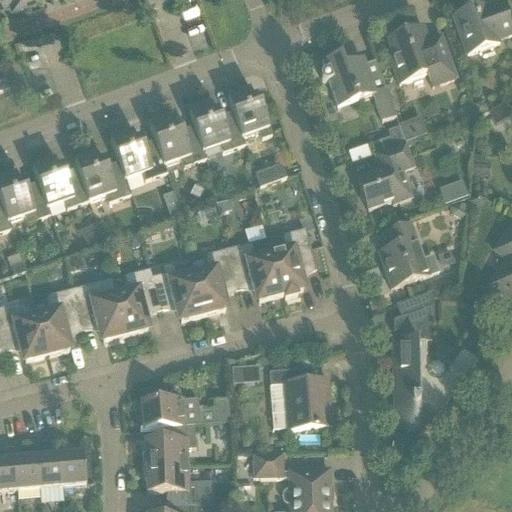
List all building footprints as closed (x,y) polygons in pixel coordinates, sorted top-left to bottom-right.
[(511,38),(501,6),(499,7),(501,11),(487,17),(484,8),(452,20),(466,58),(498,47),(497,43),(511,38)] [(427,44),(422,31),(386,43),(392,58),(388,60),(398,88),(426,78),(431,91),(455,82),(440,40),(427,44)] [(319,80),(319,81),(319,82),(320,83),(320,85),(321,85),(322,86),(324,87),(325,87),(326,86),(328,86),(334,103),(337,112),(355,106),(371,100),(380,125),(395,120),(385,92),(375,64),(363,69),(361,62),(337,71),(334,62),(321,67),(325,75),(323,76),(322,77),(321,77),(320,78),(319,80)] [(0,95),(9,92),(5,82),(0,83),(0,95)] [(244,97),(243,94),(232,101),(226,103),(232,120),(233,120),(244,150),(244,149),(241,142),(256,136),(261,143),(271,140),(260,110),(255,112),(249,95),(244,97)] [(479,102),(472,105),(476,116),(487,112),(485,105),(479,102)] [(461,127),(476,122),(472,108),(456,114),(461,127)] [(194,134),(205,164),(205,163),(202,156),(217,150),(222,158),(244,150),(233,120),(232,120),(216,126),(210,109),(205,111),(204,109),(193,115),(187,117),(193,134),(194,134)] [(155,148),(166,178),(163,170),(179,164),(183,172),(205,164),(194,134),(193,134),(177,140),(171,123),(166,125),(165,123),(154,129),(148,131),(154,148),(155,148)] [(383,155),(404,148),(405,147),(398,130),(387,134),(389,140),(379,144),(383,155)] [(119,170),(130,200),(124,184),(140,178),(144,186),(166,178),(155,148),(154,148),(138,154),(132,137),(127,139),(126,137),(115,143),(109,145),(118,170),(119,170)] [(379,144),(369,147),(374,158),(383,155),(379,144)] [(392,209),(410,202),(400,176),(412,171),(404,148),(383,155),(374,158),(380,176),(356,184),(367,214),(391,206),(392,209)] [(77,176),(88,206),(103,200),(108,208),(130,200),(119,170),(118,170),(102,176),(96,159),(91,161),(90,159),(79,165),(73,167),(76,176),(77,176)] [(38,190),(49,220),(47,212),(62,206),(66,214),(88,206),(77,176),(76,176),(60,182),(54,165),(49,167),(48,165),(37,171),(31,174),(37,190),(38,190)] [(488,181),(488,167),(472,167),(472,181),(488,181)] [(259,191),(286,182),(281,168),(254,178),(259,191)] [(0,207),(10,234),(8,226),(23,220),(27,228),(49,220),(38,190),(37,190),(21,196),(15,179),(10,181),(9,179),(0,183),(0,207)] [(461,185),(455,187),(461,202),(467,200),(461,185)] [(475,192),(468,203),(475,208),(481,207),(486,200),(475,192)] [(175,204),(164,208),(170,224),(181,220),(175,204)] [(227,204),(215,207),(218,219),(230,215),(227,204)] [(461,206),(448,210),(451,218),(458,221),(465,218),(461,206)] [(0,237),(10,234),(0,207),(0,237)] [(511,306),(511,228),(511,229),(498,249),(511,258),(488,290),(511,306)] [(432,260),(422,264),(410,229),(383,238),(389,253),(377,257),(390,293),(428,280),(437,276),(432,260)] [(296,300),(295,296),(302,294),(299,285),(296,280),(299,278),(315,274),(305,233),(279,240),(283,255),(269,258),(280,300),(283,299),(284,303),(296,300)] [(137,237),(125,240),(126,246),(134,251),(140,249),(137,237)] [(251,247),(226,253),(237,294),(252,290),(256,291),(255,296),(258,306),(280,300),(269,258),(265,243),(251,247)] [(201,260),(187,264),(191,279),(202,320),(224,315),(222,305),(218,301),(221,298),(237,294),(226,253),(201,260)] [(12,280),(15,279),(24,276),(21,266),(9,270),(12,280)] [(177,282),(173,267),(148,274),(159,314),(175,310),(179,311),(177,316),(180,326),(202,320),(191,279),(177,282)] [(124,341),(146,335),(144,325),(140,321),(143,318),(159,314),(148,274),(123,280),(127,295),(113,299),(124,341)] [(96,287),(70,294),(81,334),(97,330),(101,331),(100,337),(102,346),(124,341),(113,299),(109,284),(96,287)] [(421,287),(408,292),(412,302),(424,297),(421,287)] [(46,361),(68,355),(66,345),(62,341),(65,339),(81,334),(70,294),(45,300),(49,315),(35,319),(46,361)] [(22,323),(18,307),(0,312),(0,342),(3,355),(19,351),(23,351),(22,357),(24,367),(46,361),(35,319),(22,323)] [(430,382),(429,381),(428,380),(427,379),(426,377),(426,375),(425,374),(425,345),(430,345),(430,311),(392,324),(394,381),(397,381),(398,409),(398,412),(398,414),(399,417),(400,420),(401,423),(402,425),(404,427),(405,427),(415,429),(417,432),(419,431),(422,429),(424,427),(426,425),(428,422),(430,420),(433,423),(460,385),(463,387),(471,376),(469,374),(477,364),(462,353),(442,379),(441,380),(440,381),(438,382),(437,383),(435,383),(433,383),(432,382),(430,382)] [(270,390),(268,390),(272,434),(286,433),(286,435),(331,431),(327,384),(313,385),(312,372),(268,376),(270,390)] [(142,421),(138,421),(139,434),(143,434),(167,432),(167,431),(183,430),(183,429),(193,428),(193,429),(199,428),(216,427),(229,426),(227,403),(214,404),(215,414),(198,415),(197,403),(181,404),(180,404),(178,396),(159,399),(158,398),(157,398),(157,400),(158,406),(141,408),(142,421)] [(143,472),(186,470),(185,454),(195,453),(193,429),(193,428),(183,429),(183,430),(167,431),(167,432),(168,445),(145,446),(145,459),(142,459),(143,472)] [(62,491),(85,489),(82,457),(59,460),(62,491)] [(283,476),(282,458),(252,458),(252,483),(283,483),(283,482),(289,482),(289,492),(287,492),(286,493),(285,493),(283,494),(282,495),(282,497),(281,498),(281,500),(281,501),(281,503),(282,504),(283,505),(284,506),(285,507),(286,507),(288,508),(289,508),(289,511),(329,511),(328,475),(283,476)] [(39,493),(62,491),(59,460),(36,462),(39,493)] [(16,495),(39,493),(36,462),(13,463),(16,495)] [(0,496),(16,495),(13,463),(0,464),(0,496)] [(186,470),(143,472),(143,484),(146,484),(147,497),(165,496),(165,509),(195,510),(212,511),(211,486),(196,487),(186,487),(186,470)]
